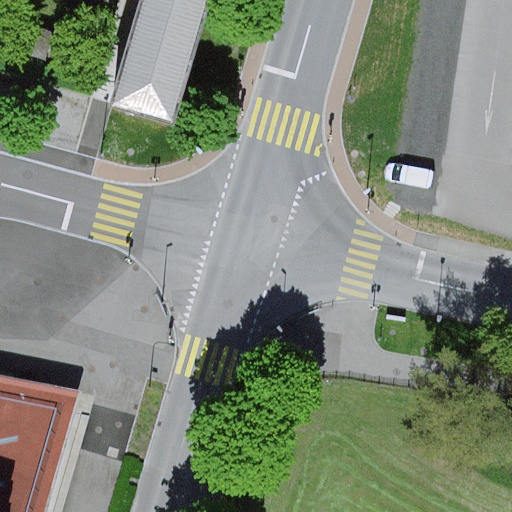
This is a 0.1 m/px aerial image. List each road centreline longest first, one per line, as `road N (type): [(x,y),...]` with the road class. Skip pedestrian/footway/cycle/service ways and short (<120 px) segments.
road 1 (residential): [(253,240),(167,511)]
road 2 (residential): [(511,300),(253,240)]
road 3 (residential): [(253,240),(117,215),(0,182)]
road 4 (residential): [(322,0),(253,240)]
